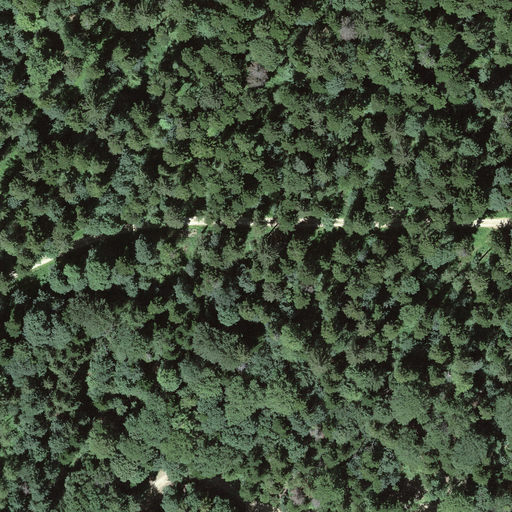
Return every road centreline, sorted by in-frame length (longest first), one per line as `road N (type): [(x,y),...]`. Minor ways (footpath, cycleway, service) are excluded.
road 1 (track): [(511,222),(125,228),(0,280)]
road 2 (track): [(283,511),(174,469),(138,511)]
road 3 (track): [(511,504),(369,511)]
